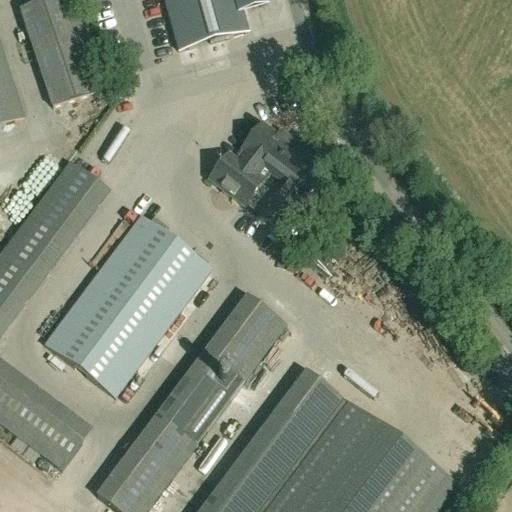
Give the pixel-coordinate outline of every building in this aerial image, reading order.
[(51,112),(104,94),(73,0),(60,0),(19,14),(51,112)] [(243,16),(238,0),(163,0),(179,55),(248,36),(243,16)] [(0,128),(23,121),(0,52),(0,128)] [(284,188),(305,160),(287,147),(286,150),(258,129),(239,154),(243,157),(236,165),(226,157),(207,183),(242,209),(262,184),(259,182),(265,173),(284,188)] [(0,215),(0,246),(60,167),(45,156),(0,215)] [(0,339),(107,197),(94,188),(67,167),(0,256),(0,429),(59,474),(89,434),(0,367),(0,339)] [(114,401),(210,274),(141,222),(45,349),(114,401)] [(317,274),(309,281),(325,298),(333,290),(317,274)] [(147,511),(284,330),(257,310),(244,300),(94,500),(109,511),(147,511)] [(270,303),(264,311),(286,326),(292,318),(270,303)] [(207,317),(190,306),(153,363),(170,374),(207,317)] [(201,511),(437,511),(455,489),(304,376),(201,511)] [(492,458),(502,435),(480,427),(471,450),(492,458)]
